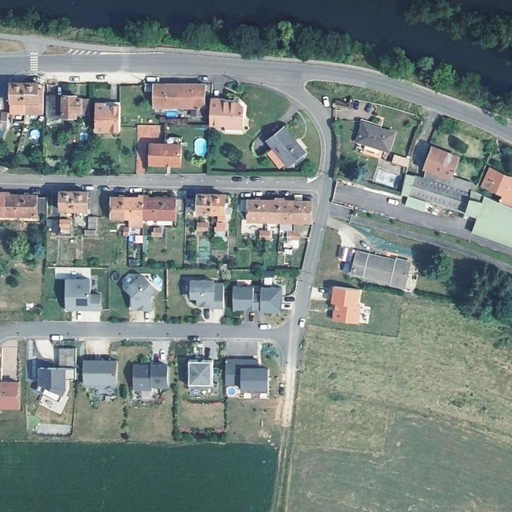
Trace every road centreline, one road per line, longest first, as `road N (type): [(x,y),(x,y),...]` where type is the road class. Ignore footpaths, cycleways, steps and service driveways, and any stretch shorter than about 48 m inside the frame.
road 1 (residential): [(327,186),(0,182)]
road 2 (residential): [(0,333),(294,333)]
road 3 (secondary): [(33,61),(287,65)]
road 4 (secondary): [(287,65),(389,83),(511,131)]
road 5 (residential): [(327,186),(294,333)]
road 6 (residential): [(287,65),(287,79),(327,128),(327,186)]
